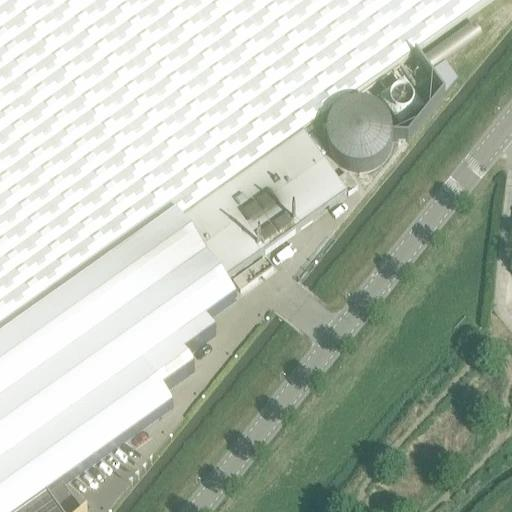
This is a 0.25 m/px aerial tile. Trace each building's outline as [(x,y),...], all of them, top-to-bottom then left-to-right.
[(0,0),(0,342),(176,217),(181,224),(302,138),(495,0),(0,0)] [(440,71),(426,81),(437,97),(452,86),(440,71)] [(369,97),(318,129),(351,180),(402,147),(369,97)] [(176,217),(0,342),(0,511),(79,511),(63,489),(172,410),(163,397),(194,374),(184,361),(216,338),(206,325),(236,303),(224,286),(346,199),(302,138),(181,224),(176,217)] [(347,177),(338,184),(348,198),(358,191),(347,177)] [(265,262),(233,285),(241,295),(273,273),(265,262)]
